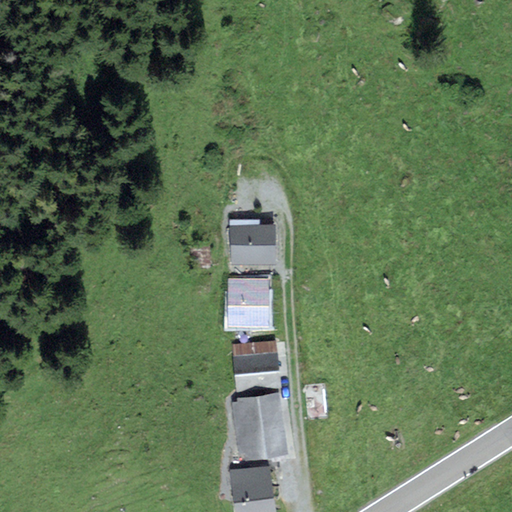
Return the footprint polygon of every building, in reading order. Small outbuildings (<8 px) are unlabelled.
[(235,236),(236,269),(276,268),(275,236),(235,236)] [(271,332),(271,293),(235,293),(234,332),(271,332)] [(238,363),(241,397),(280,394),(277,360),(238,363)] [(279,403),(241,409),(249,464),(287,458),(279,403)] [(273,511),(268,474),(235,479),(240,511),(273,511)]
